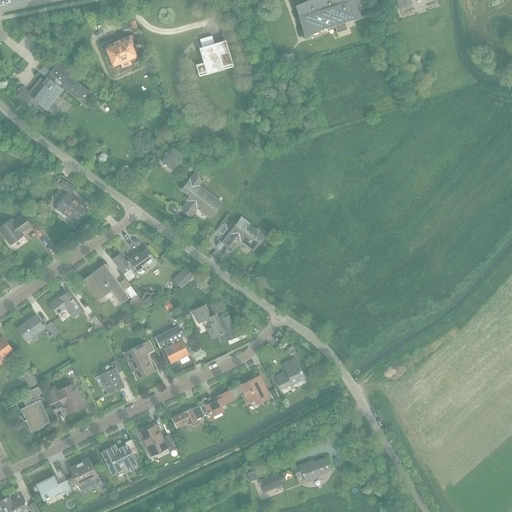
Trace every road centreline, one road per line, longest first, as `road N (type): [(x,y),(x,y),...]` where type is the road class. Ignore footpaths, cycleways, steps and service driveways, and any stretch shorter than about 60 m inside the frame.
road 1 (residential): [(0,472),(239,360),(279,317)]
road 2 (residential): [(279,317),(137,212)]
road 3 (residential): [(137,212),(0,104)]
road 4 (residential): [(137,212),(0,312)]
road 5 (unclassified): [(427,511),(353,387)]
